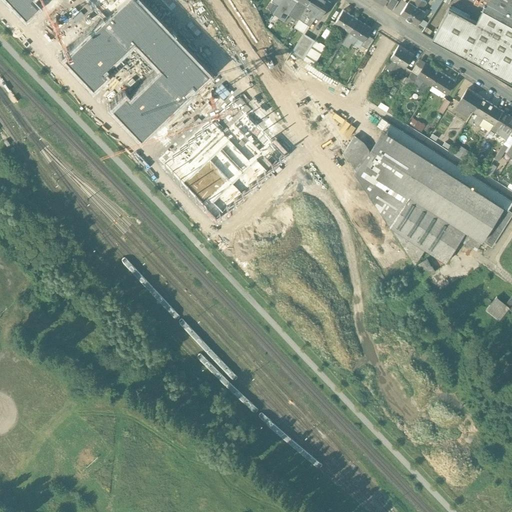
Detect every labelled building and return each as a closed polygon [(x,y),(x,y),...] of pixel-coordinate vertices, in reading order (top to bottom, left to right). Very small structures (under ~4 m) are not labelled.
[(4,0),(25,20),(40,4),(36,0),(86,0),(101,15),(59,56),(92,91),(110,74),(106,69),(132,44),(156,68),(129,93),(124,89),(106,106),(139,142),(213,73),(143,0),(4,0)] [(297,1),(295,0),(280,0),(277,6),(272,14),(284,21),(289,14),(298,1),(297,1)] [(311,0),(297,0),(297,1),(298,1),(289,14),(299,20),(308,5),(311,0)] [(331,2),(328,0),(311,0),(308,5),(299,20),(295,26),(303,31),(305,30),(306,30),(309,25),(310,26),(316,17),(314,16),(315,15),(321,18),(331,2)] [(399,1),(397,0),(390,0),(387,6),(393,10),(399,1)] [(424,0),(415,0),(413,4),(409,1),(401,14),(407,18),(406,18),(411,21),(417,24),(418,22),(422,17),(425,12),(425,11),(427,8),(424,5),(426,1),(424,0)] [(434,0),(430,7),(433,9),(431,12),(434,13),(442,0),(434,0)] [(511,0),(488,0),(484,8),(511,23),(511,0)] [(511,23),(484,8),(476,21),(450,7),(433,38),(511,81),(511,23)] [(358,19),(343,10),(335,23),(346,29),(350,32),(358,19)] [(428,21),(422,17),(418,22),(425,27),(428,21)] [(372,28),(358,19),(350,32),(349,34),(352,37),(354,34),(364,41),(372,28)] [(343,33),(341,32),(337,38),(343,42),(347,36),(343,33)] [(315,40),(304,33),(292,51),(303,59),(315,40)] [(414,54),(399,45),(391,58),(392,59),(388,65),(397,70),(401,64),(406,67),(414,54)] [(441,71),(426,62),(418,75),(419,76),(414,83),(425,90),(430,82),(433,84),(441,71)] [(418,75),(412,71),(405,82),(402,88),(406,91),(410,85),(423,93),(425,90),(414,83),(419,76),(418,75)] [(455,81),(441,71),(433,84),(447,93),(455,81)] [(439,92),(432,87),(428,93),(436,97),(439,92)] [(482,98),(468,89),(460,101),(471,109),(474,111),(482,98)] [(433,98),(428,95),(424,101),(430,104),(433,98)] [(451,101),(446,98),(438,110),(443,113),(451,101)] [(503,111),(482,98),(474,111),(478,113),(473,122),(474,122),(479,125),(479,124),(490,131),(492,129),(503,111)] [(471,109),(460,102),(456,108),(467,115),(471,109)] [(511,131),(511,116),(503,111),(492,129),(496,132),(500,126),(511,133),(511,131)] [(284,153),(245,113),(224,133),(211,119),(163,164),(215,218),(284,153)] [(422,130),(425,124),(416,120),(413,125),(422,130)] [(466,172),(388,122),(383,129),(461,179),(466,172)] [(371,148),(355,127),(354,136),(343,153),(355,172),(362,161),(371,148)] [(461,179),(383,129),(371,148),(362,161),(411,193),(467,230),(483,240),(504,206),(461,179)] [(511,133),(495,158),(499,160),(509,145),(511,146),(511,144),(511,133)] [(462,144),(455,148),(452,145),(449,147),(458,159),(468,153),(462,144)] [(411,193),(362,161),(355,172),(390,226),(411,193)] [(493,171),(488,168),(485,173),(490,177),(493,171)] [(511,200),(466,172),(461,179),(504,206),(508,209),(510,207),(511,208),(511,205),(511,200)] [(467,230),(411,193),(390,226),(426,249),(445,262),(461,238),(467,230)] [(504,206),(483,240),(492,246),(511,214),(511,210),(508,209),(504,206)] [(426,249),(390,226),(415,265),(426,249)] [(483,240),(467,230),(461,238),(477,249),(483,240)] [(426,258),(415,265),(423,279),(435,272),(426,258)] [(511,295),(506,304),(496,296),(486,309),(499,319),(507,309),(508,309),(509,307),(511,308),(511,295)] [(69,337),(67,342),(71,344),(68,351),(84,357),(89,344),(69,337)]
